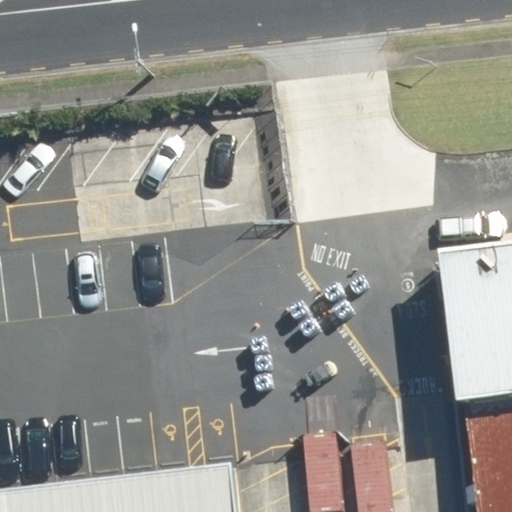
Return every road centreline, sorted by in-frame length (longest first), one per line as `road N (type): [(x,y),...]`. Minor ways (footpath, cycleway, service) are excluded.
road 1 (unknown): [(511,115),(337,132)]
road 2 (unknown): [(362,361),(420,511)]
